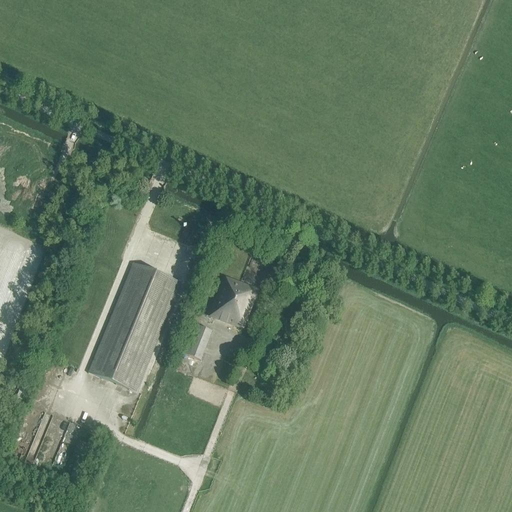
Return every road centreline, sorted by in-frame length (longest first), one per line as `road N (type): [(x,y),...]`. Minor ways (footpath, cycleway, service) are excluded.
road 1 (unclassified): [(511,325),(0,89)]
road 2 (track): [(185,511),(200,470),(111,432),(79,398),(81,374),(164,166)]
